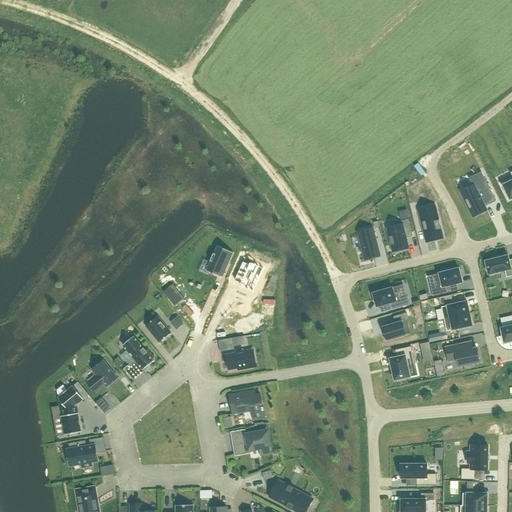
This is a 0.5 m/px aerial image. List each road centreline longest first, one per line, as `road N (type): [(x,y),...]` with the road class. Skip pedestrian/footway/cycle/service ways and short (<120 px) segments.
road 1 (residential): [(209,389),(204,370),(185,360),(118,412),(113,429),(124,482),(208,482),(222,468)]
road 2 (residential): [(180,81),(269,167),(340,282)]
road 3 (residential): [(469,249),(431,169),(433,157),(511,98)]
road 4 (residential): [(0,1),(64,20),(180,81)]
road 5 (residential): [(294,0),(347,55),(363,51),(420,0)]
road 6 (residential): [(361,359),(209,389)]
road 7 (unclassified): [(372,418),(511,405)]
road 8 (residential): [(340,282),(469,249)]
road 9 (residential): [(511,355),(496,359),(469,249)]
